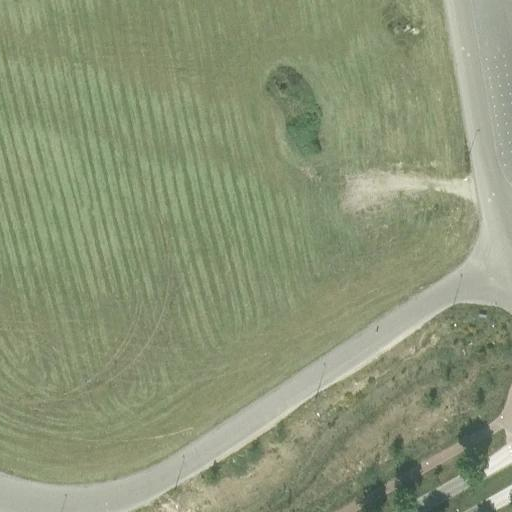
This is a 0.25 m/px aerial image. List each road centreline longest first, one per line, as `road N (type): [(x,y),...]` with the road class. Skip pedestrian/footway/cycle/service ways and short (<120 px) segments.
road 1 (unclassified): [(0,495),(76,504),(120,493),(508,260)]
road 2 (unclassified): [(508,260),(455,0)]
